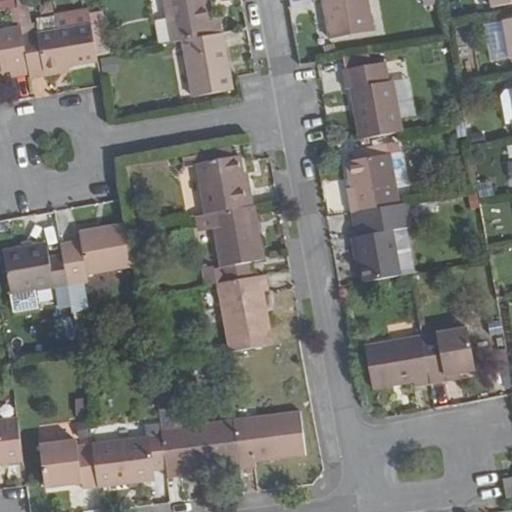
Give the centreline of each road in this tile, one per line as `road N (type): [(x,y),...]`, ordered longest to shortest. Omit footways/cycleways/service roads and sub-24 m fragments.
road 1 (residential): [(351,448),(289,116)]
road 2 (residential): [(361,510),(454,495),(473,471),(469,448),(441,433),(351,448)]
road 3 (residential): [(78,154),(289,116)]
